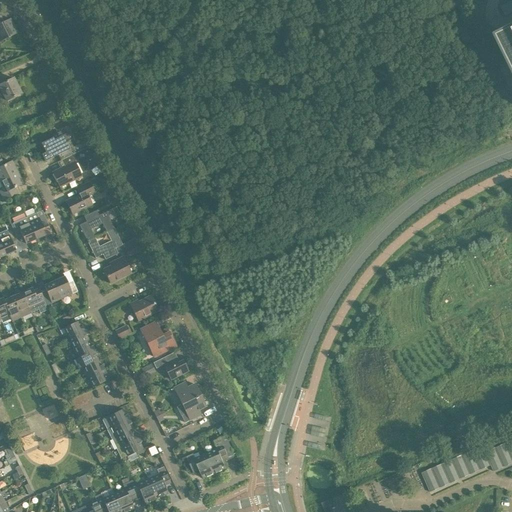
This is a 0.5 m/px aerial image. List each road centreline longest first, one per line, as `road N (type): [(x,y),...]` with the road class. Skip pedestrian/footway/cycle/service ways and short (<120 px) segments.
road 1 (unclassified): [(306,487),(334,475),(342,461),(331,350),(348,305),(401,239),(511,173)]
road 2 (residential): [(163,447),(224,415),(155,275),(94,306)]
road 3 (residential): [(163,447),(94,306)]
road 4 (track): [(511,289),(404,341)]
